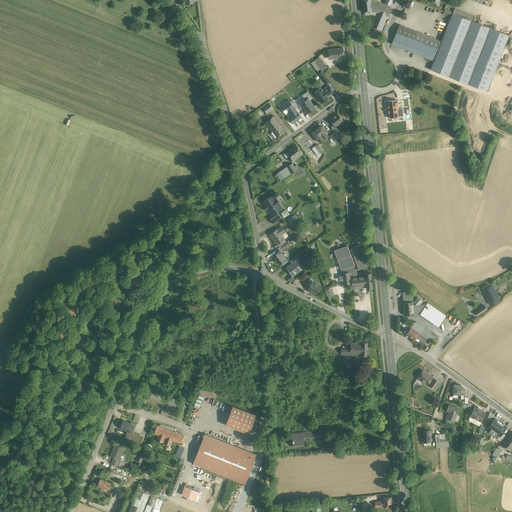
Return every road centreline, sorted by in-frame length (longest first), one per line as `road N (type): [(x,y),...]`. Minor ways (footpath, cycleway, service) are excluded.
road 1 (unclassified): [(264,271),(203,268),(163,289),(70,511)]
road 2 (primary): [(389,336),(365,91)]
road 3 (track): [(264,271),(260,349),(271,511)]
road 4 (unclassified): [(243,170),(208,57),(175,0)]
road 5 (primary): [(406,511),(391,362)]
road 6 (residential): [(243,170),(365,91)]
road 7 (unclassified): [(389,336),(264,271)]
road 8 (unclassified): [(365,91),(390,87),(399,75),(386,43),(400,0)]
